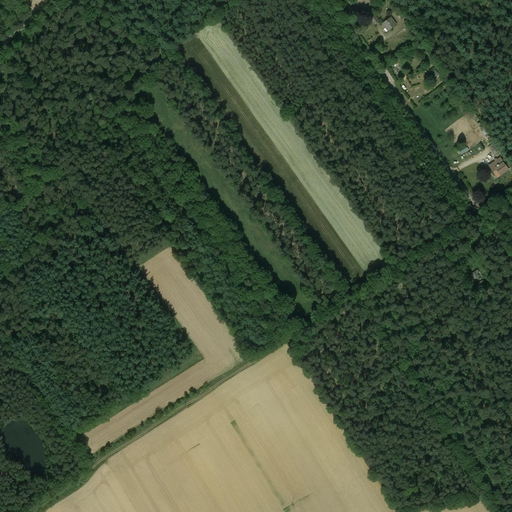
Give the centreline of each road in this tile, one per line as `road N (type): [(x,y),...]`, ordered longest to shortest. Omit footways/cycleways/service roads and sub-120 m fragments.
road 1 (track): [(68,0),(169,49),(353,294)]
road 2 (unclassified): [(511,255),(329,0)]
road 3 (track): [(497,511),(353,294)]
